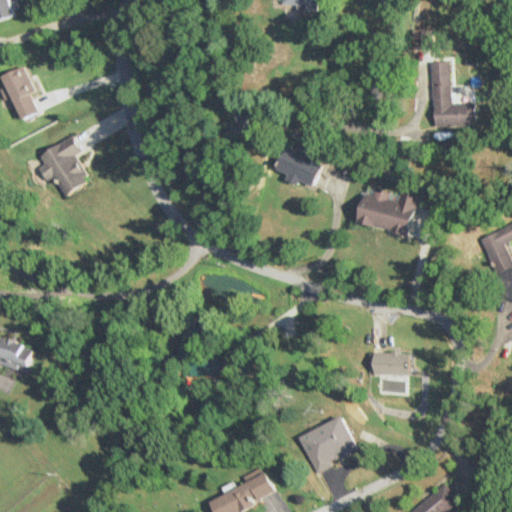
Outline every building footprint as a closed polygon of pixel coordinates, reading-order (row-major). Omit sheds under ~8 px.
[(435,125),(474,125),(474,102),(453,102),(452,61),(434,61),(435,125)] [(79,155),(85,151),(76,136),(42,155),(47,164),(41,167),(48,180),(58,175),(68,194),(93,180),(79,155)] [(310,187),(323,166),(289,146),(277,166),(310,187)] [(419,196),(368,185),(360,224),(410,235),(419,196)] [(511,241),(511,225),(483,238),(499,275),(496,296),(511,298),(511,255),(507,244),(511,241)] [(0,359),(29,368),(35,346),(0,335),(0,359)] [(190,345),(194,379),(223,376),(219,341),(190,345)] [(409,375),(409,352),(372,352),(372,375),(409,375)] [(301,436),(317,472),(360,452),(345,416),(301,436)] [(239,511),(279,493),(269,473),(210,501),(215,511),(239,511)] [(447,511),(461,500),(446,483),(413,511),(447,511)]
